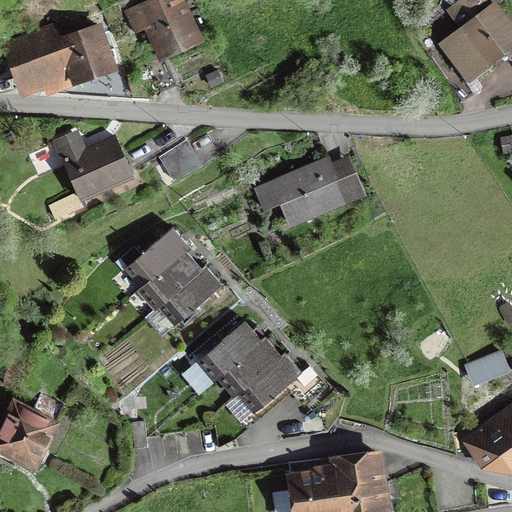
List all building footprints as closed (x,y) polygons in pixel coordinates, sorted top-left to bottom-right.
[(170,0),(152,0),(122,14),(131,33),(149,25),(161,50),(189,37),(170,0)] [(511,41),(511,37),(484,0),(478,0),(436,31),(468,74),(511,41)] [(110,69),(101,39),(64,49),(60,34),(0,51),(0,88),(72,80),(110,69)] [(166,58),(151,64),(161,90),(177,84),(166,58)] [(459,72),(448,80),(463,102),(474,94),(459,72)] [(511,136),(501,138),(504,151),(511,149),(511,136)] [(122,179),(106,139),(64,156),(80,196),(122,179)] [(189,169),(182,149),(150,163),(165,185),(189,169)] [(343,197),(330,167),(274,191),(287,221),(343,197)] [(124,267),(140,286),(184,251),(188,247),(181,238),(172,227),(124,267)] [(140,286),(158,307),(201,272),(192,261),(184,251),(140,286)] [(208,280),(201,272),(158,307),(147,316),(163,336),(217,291),(208,280)] [(202,359),(218,377),(260,339),(252,330),(244,321),(202,359)] [(270,350),(260,339),(218,377),(235,395),(277,358),(270,350)] [(511,350),(502,357),(511,372),(511,350)] [(497,353),(481,359),(488,378),(504,372),(497,353)] [(286,368),(277,358),(235,395),(253,415),(295,378),(286,368)] [(55,427),(13,410),(0,439),(0,453),(37,469),(55,427)] [(511,415),(475,440),(491,469),(511,471),(511,415)] [(380,511),(374,453),(325,459),(326,469),(278,474),(282,511),(380,511)]
